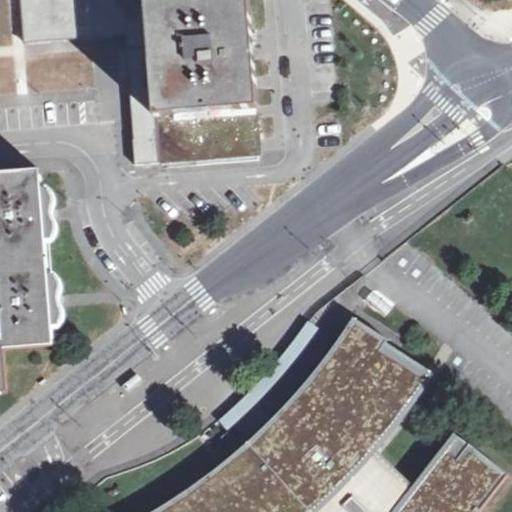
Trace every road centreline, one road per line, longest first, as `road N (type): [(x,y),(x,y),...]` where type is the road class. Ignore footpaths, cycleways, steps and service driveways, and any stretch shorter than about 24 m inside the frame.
road 1 (unclassified): [(487,78),(174,316)]
road 2 (residential): [(174,316),(109,230),(92,139),(0,147)]
road 3 (unclassified): [(174,316),(0,452)]
